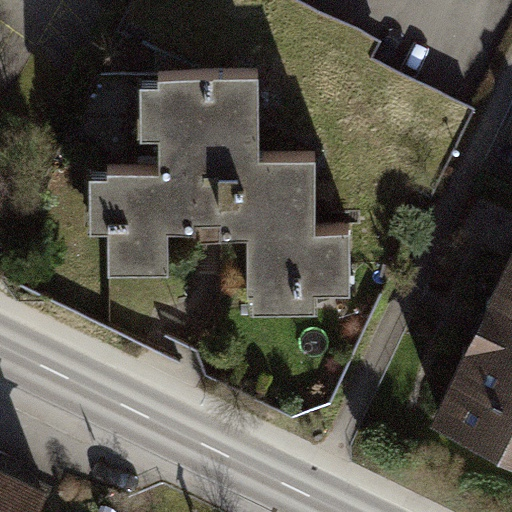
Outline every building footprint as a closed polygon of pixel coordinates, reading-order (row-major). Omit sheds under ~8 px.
[(148,0),(142,15),(176,28),(182,10),(335,68),(354,17),(309,0),(148,0)] [(166,170),(112,171),(112,178),(93,178),(94,228),(110,228),(111,271),(171,270),(170,231),(201,231),(201,223),(213,223),(222,223),(222,237),(251,236),(252,291),(258,291),(258,309),(320,308),(319,291),(355,290),(354,233),(318,234),(316,160),(261,161),(259,77),(165,78),(165,89),(147,89),(147,134),(165,134),(166,170)] [(416,84),(407,125),(468,138),(477,97),(416,84)] [(511,253),(481,323),(433,431),(511,466),(511,253)] [(0,511),(40,511),(49,493),(0,469),(0,511)]
